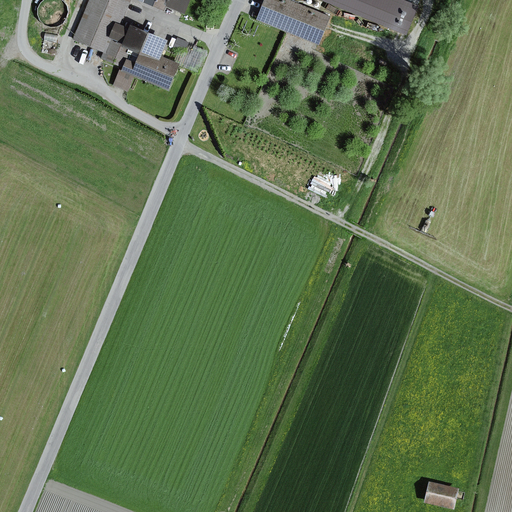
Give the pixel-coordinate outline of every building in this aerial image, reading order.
[(89,0),(73,40),(104,52),(101,59),(123,68),(122,70),(120,69),(113,86),(128,93),(135,77),(169,92),(181,64),(162,57),(169,41),(131,25),(129,29),(121,26),(131,0),(136,0),(164,11),(166,7),(185,14),(190,0),(89,0)] [(264,0),(256,21),(319,46),(331,17),(287,0),(264,0)] [(423,5),(409,0),(330,0),(412,33),(423,5)] [(185,54),(189,43),(177,38),(173,49),(185,54)] [(455,510),(459,489),(429,482),(424,503),(455,510)]
